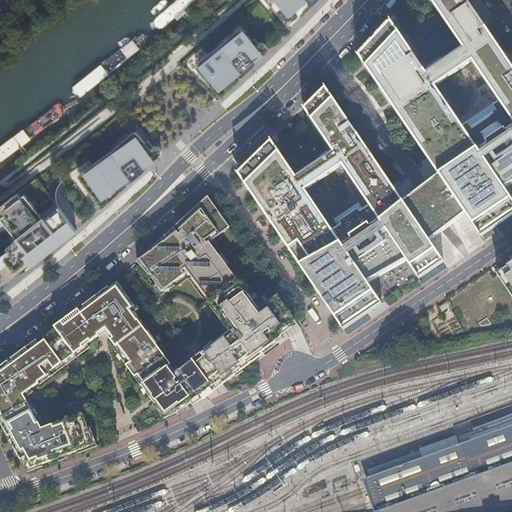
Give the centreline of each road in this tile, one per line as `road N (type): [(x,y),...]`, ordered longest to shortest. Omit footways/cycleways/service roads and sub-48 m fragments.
road 1 (residential): [(511,239),(340,354),(135,451),(16,494)]
road 2 (primary): [(109,245),(203,171),(376,0)]
road 3 (primary): [(356,0),(190,156),(109,245)]
road 4 (primary): [(109,245),(0,333)]
